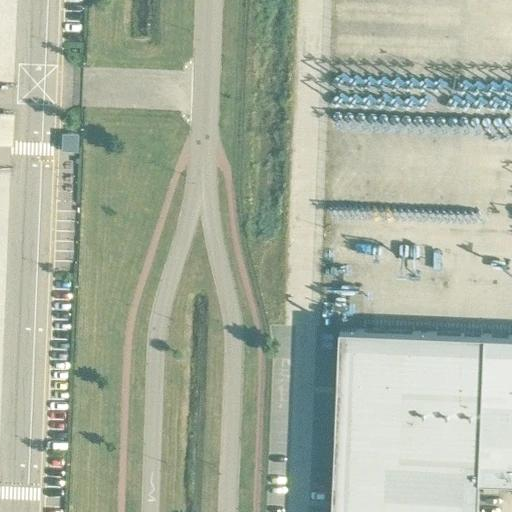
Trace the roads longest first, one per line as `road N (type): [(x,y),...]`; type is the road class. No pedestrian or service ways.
road 1 (unclassified): [(199,188),(157,332),(150,511)]
road 2 (unclassified): [(225,511),(234,344),(199,188)]
road 3 (unclassified): [(199,188),(208,0)]
